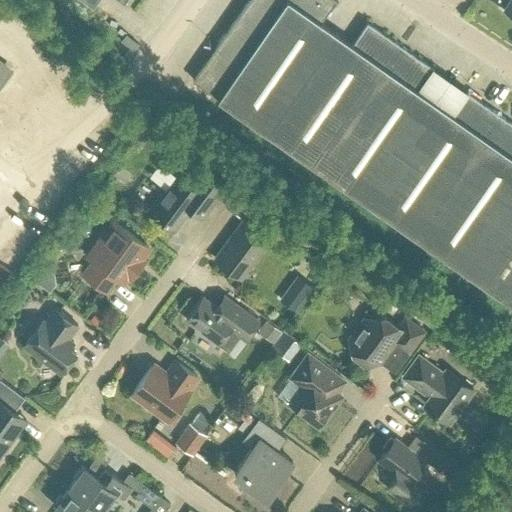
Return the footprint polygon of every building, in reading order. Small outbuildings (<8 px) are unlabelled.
[(266,130),(336,31),(320,20),(333,0),(247,0),(193,77),(266,130)] [(453,0),(474,10),(479,0),(453,0)] [(400,44),(367,21),(352,42),(336,31),(266,130),(315,164),(400,44)] [(400,44),(315,164),(364,198),(434,99),(418,88),(433,67),(400,44)] [(0,82),(10,69),(0,61),(0,82)] [(27,74),(21,82),(37,93),(43,85),(27,74)] [(416,235),(498,113),(465,89),(450,111),(434,99),(364,198),(416,235)] [(511,122),(498,113),(416,235),(462,268),(511,197),(511,122)] [(226,183),(201,165),(189,181),(176,172),(149,208),(174,227),(189,207),(201,217),(226,183)] [(127,188),(135,174),(121,166),(113,180),(127,188)] [(235,212),(249,192),(239,185),(225,205),(235,212)] [(511,197),(462,268),(511,302),(511,197)] [(123,281),(127,274),(132,273),(135,269),(135,264),(148,246),(112,219),(87,254),(94,259),(84,273),(106,289),(116,276),(123,281)] [(241,276),(268,238),(242,219),(214,257),(241,276)] [(328,265),(326,255),(310,257),(312,268),(328,265)] [(259,319),(224,293),(215,304),(203,295),(186,318),(218,342),(228,326),(244,338),(259,319)] [(78,323),(54,306),(45,319),(42,317),(23,344),(60,371),(75,350),(69,346),(73,340),(68,336),(78,323)] [(97,306),(88,318),(96,324),(105,312),(97,306)] [(398,325),(383,314),(364,316),(348,337),(352,353),(364,362),(380,361),(387,352),(386,351),(394,340),(408,350),(424,329),(405,315),(398,325)] [(274,340),(281,329),(266,319),(259,330),(274,340)] [(288,358),(300,342),(283,330),(271,346),(288,358)] [(326,330),(320,347),(342,355),(348,339),(326,330)] [(345,380),(330,369),(307,352),(295,368),(307,376),(288,402),(318,425),(341,394),(337,391),(345,380)] [(443,371),(418,353),(403,374),(430,394),(424,402),(434,409),(433,410),(448,421),(473,387),(446,367),(443,371)] [(187,387),(196,374),(176,359),(164,375),(151,365),(131,392),(167,418),(189,389),(187,387)] [(496,376),(489,387),(501,395),(508,385),(496,376)] [(0,452),(25,418),(14,409),(24,396),(0,378),(0,452)] [(279,407),(270,412),(277,426),(287,420),(279,407)] [(199,408),(189,422),(201,430),(210,416),(199,408)] [(193,452),(206,433),(201,430),(189,422),(188,421),(175,441),(193,452)] [(267,494),(292,460),(259,435),(234,469),(267,494)] [(414,450),(395,436),(378,459),(394,471),(383,485),(408,503),(425,481),(414,473),(425,458),(440,470),(448,458),(423,439),(414,450)] [(69,484),(101,508),(115,490),(124,497),(132,487),(103,465),(96,474),(81,463),(74,473),(76,475),(69,484)] [(62,494),(60,493),(52,502),(65,511),(106,511),(101,508),(69,484),(62,494)] [(511,511),(511,491),(503,485),(488,505),(497,511),(511,511)] [(161,495),(147,511),(162,511),(170,501),(161,495)]
